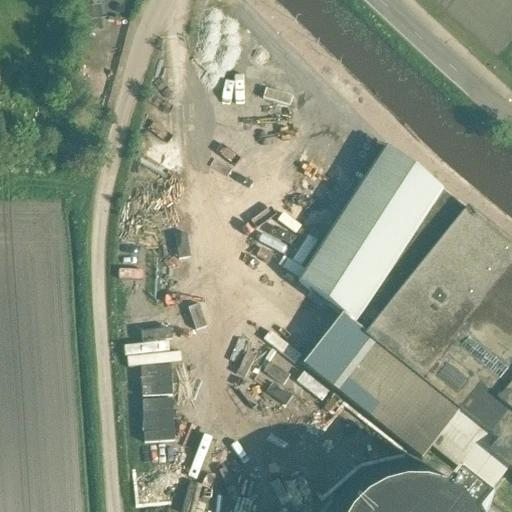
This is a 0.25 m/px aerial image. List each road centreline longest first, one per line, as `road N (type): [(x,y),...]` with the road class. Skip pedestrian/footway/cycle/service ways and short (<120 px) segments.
road 1 (unclassified): [(106,511),(97,237),(146,28),(164,0)]
road 2 (tertiary): [(375,0),(511,120)]
